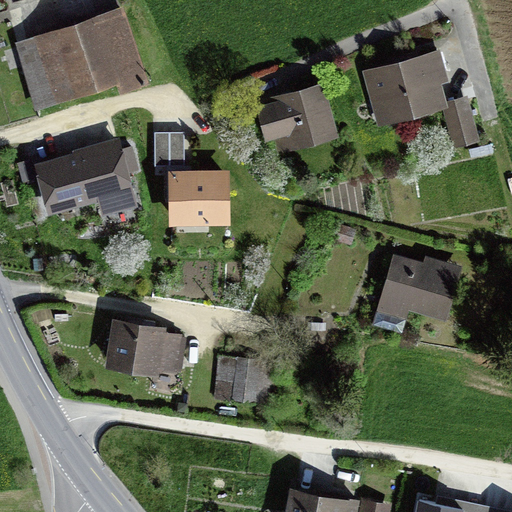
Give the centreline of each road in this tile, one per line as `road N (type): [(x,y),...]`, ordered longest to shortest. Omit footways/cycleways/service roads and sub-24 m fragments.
road 1 (residential): [(511,472),(103,418),(52,429)]
road 2 (unknown): [(0,292),(104,301),(207,331)]
road 3 (unknown): [(0,147),(145,105),(185,127)]
